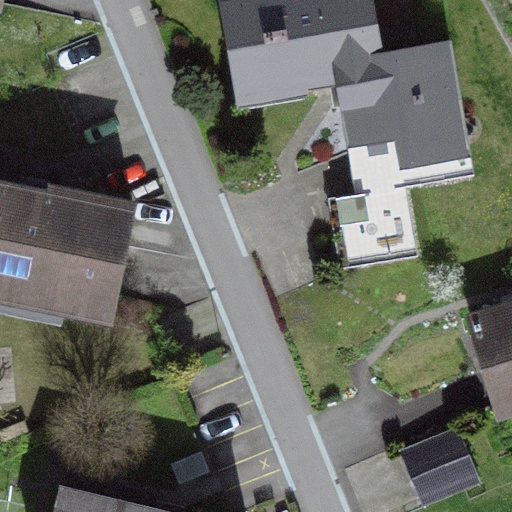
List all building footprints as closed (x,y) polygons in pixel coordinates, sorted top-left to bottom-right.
[(239,0),(229,2),(235,41),(241,40),(249,87),(303,78),(304,83),(340,77),(344,102),(340,102),(348,152),(384,147),(390,187),(340,195),(345,225),(332,227),(338,267),(416,255),(404,185),(466,175),(443,45),(369,58),(364,31),(370,30),(365,0),(239,0)] [(99,211),(0,192),(0,320),(75,334),(99,211)] [(511,304),(454,320),(482,427),(511,418),(511,304)] [(452,437),(396,459),(417,511),(435,511),(476,496),(452,437)] [(212,511),(64,481),(57,511),(212,511)]
